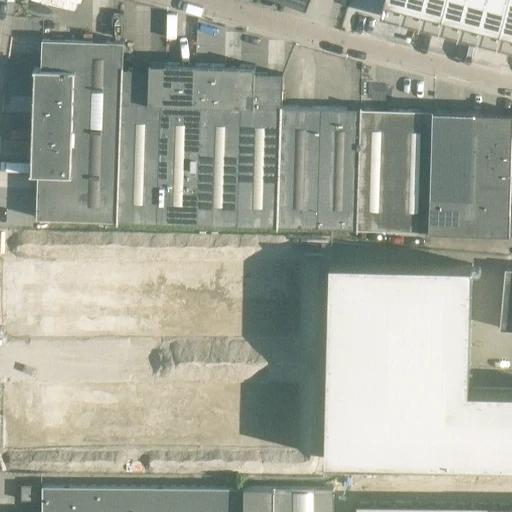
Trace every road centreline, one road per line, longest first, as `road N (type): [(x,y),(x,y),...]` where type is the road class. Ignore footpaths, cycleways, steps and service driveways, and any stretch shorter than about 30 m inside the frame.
road 1 (unclassified): [(511,88),(176,0)]
road 2 (unknown): [(0,235),(344,246)]
